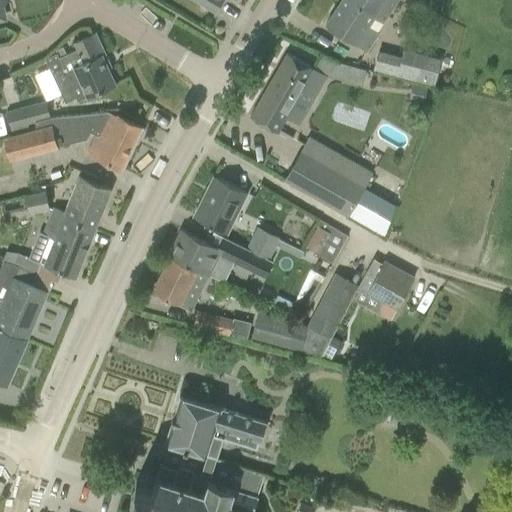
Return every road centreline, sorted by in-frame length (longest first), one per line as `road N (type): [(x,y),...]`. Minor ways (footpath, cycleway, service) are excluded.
road 1 (unclassified): [(34,450),(122,262),(222,87)]
road 2 (residential): [(222,87),(87,0)]
